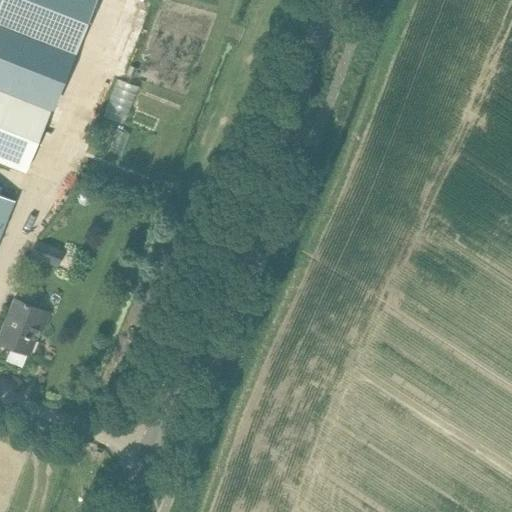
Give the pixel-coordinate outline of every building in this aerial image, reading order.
[(1,0),(0,3),(0,20),(73,50),(89,0),(1,0)] [(0,66),(18,68),(21,38),(1,37),(0,51),(0,66)] [(173,100),(181,83),(145,66),(137,83),(173,100)] [(0,161),(26,172),(51,110),(0,89),(0,161)] [(135,98),(131,108),(150,114),(154,104),(135,98)] [(0,235),(14,201),(10,199),(0,194),(0,235)] [(0,333),(0,342),(10,347),(29,355),(35,338),(33,337),(36,329),(42,331),(50,312),(31,305),(16,298),(0,333)]
